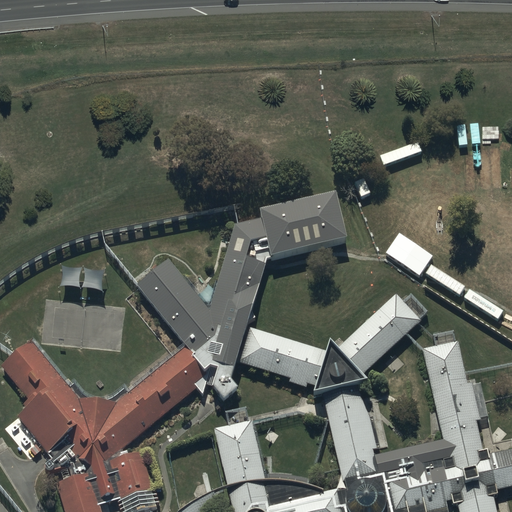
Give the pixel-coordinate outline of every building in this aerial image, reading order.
[(209,311),(167,260),(137,285),(186,345),(117,403),(78,399),(31,341),(13,356),(1,366),(28,399),(23,404),(26,407),(18,416),(47,452),(49,450),(55,457),(46,464),(45,466),(45,469),(47,470),(49,471),(68,466),(73,478),(58,484),(65,511),(100,511),(98,504),(121,498),(151,489),(141,452),(123,457),(121,449),(196,388),(203,396),(206,385),(209,386),(211,387),(223,401),(237,391),(230,382),(265,266),(266,261),(271,259),(272,261),(346,244),(335,198),(260,215),(261,220),(237,225),(234,225),(209,311)] [(323,394),(355,386),(366,384),(360,377),(419,321),(395,295),(335,351),(327,342),(324,351),(249,328),(239,363),(316,386),(313,396),(323,394)] [(457,342),(422,350),(443,441),(373,456),(371,449),(376,449),(369,418),(355,386),(323,394),(342,482),(345,481),(347,490),(339,492),(338,490),(322,493),(322,491),(310,487),(295,483),(279,481),(264,481),(251,421),(214,429),(228,487),(215,492),(203,497),(191,504),(179,511),(432,511),(447,509),(446,502),(448,502),(452,501),(453,507),(457,506),(458,511),(495,511),(492,498),(497,497),(496,491),(511,486),(511,450),(487,456),(486,451),(482,452),(474,421),(479,419),(471,384),(466,385),(464,375),(457,342)] [(30,450),(35,455),(41,450),(36,445),(30,450)] [(157,510),(151,489),(121,498),(125,511),(148,511),(152,511),(157,510)]
